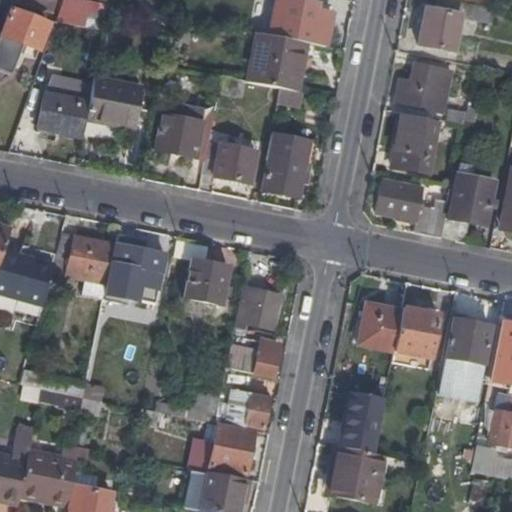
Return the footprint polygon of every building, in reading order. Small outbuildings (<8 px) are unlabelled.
[(53,2),(58,3),(59,0),(35,0),(34,9),(51,12),(53,2)] [(274,0),(267,36),(304,43),(323,47),(330,14),(315,10),(298,6),(299,0),(274,0)] [(299,0),(298,6),(315,10),(316,3),(299,0)] [(463,4),(441,0),(437,0),(435,11),(425,10),(418,46),(453,53),(463,4)] [(17,24),(5,19),(0,32),(0,68),(12,73),(23,47),(36,52),(43,34),(32,29),(35,22),(20,15),(17,24)] [(267,36),(257,34),(247,84),(277,89),(290,92),(294,69),(299,70),(304,43),(267,36)] [(411,84),(400,81),(395,106),(411,109),(412,106),(442,112),(450,72),(414,65),(411,84)] [(87,106),(84,121),(131,132),(139,92),(92,81),(87,106)] [(35,128),(81,138),(84,121),(87,106),(41,97),(35,128)] [(206,144),(212,117),(177,111),(175,120),(160,117),(153,152),(203,162),(206,144)] [(439,123),(401,117),(391,167),(419,173),(422,158),(432,160),(439,123)] [(270,138),(269,146),(311,155),(313,146),(270,138)] [(203,162),(200,176),(211,178),(217,146),(206,144),(203,162)] [(217,146),(211,178),(247,185),(254,153),(217,146)] [(311,155),(269,146),(260,192),(296,200),(300,182),(301,176),(307,177),(311,155)] [(511,168),(509,168),(496,230),(511,233),(511,168)] [(494,183),(457,176),(447,220),(485,228),(494,183)] [(394,217),(416,221),(422,190),(381,182),(375,214),(394,217)] [(441,240),(448,203),(429,199),(424,223),(416,221),(414,235),(426,237),(441,240)] [(114,247),(139,251),(143,237),(117,232),(114,247)] [(52,266),(50,274),(104,284),(111,246),(61,235),(52,266)] [(163,256),(139,251),(114,247),(103,301),(128,306),(129,300),(152,305),(163,256)] [(0,251),(0,297),(40,308),(50,274),(52,266),(0,252),(0,251)] [(225,269),(189,261),(181,299),(217,306),(225,269)] [(271,334),(279,298),(241,289),(231,330),(242,334),(244,328),(271,334)] [(394,347),(402,307),(368,301),(360,342),(394,349),(394,347)] [(439,310),(403,303),(402,307),(394,347),(431,354),(439,310)] [(490,328),(453,321),(445,359),(483,366),(490,328)] [(228,349),(224,370),(253,376),(271,379),(276,357),(274,357),(276,347),(259,343),(257,354),(228,349)] [(60,381),(58,393),(80,397),(82,386),(60,381)] [(346,391),(335,447),(373,455),(384,398),(346,391)] [(267,399),(248,395),(242,427),(261,431),(267,399)] [(511,415),(495,412),(488,446),(511,450),(511,415)] [(243,475),(251,433),(215,426),(207,468),(243,475)] [(27,451),(25,461),(17,499),(40,504),(41,501),(67,507),(69,497),(71,488),(79,448),(71,447),(61,445),(59,458),(27,451)] [(329,473),(333,473),(329,497),(378,506),(387,461),(333,450),(329,473)] [(0,503),(16,506),(17,499),(25,461),(0,455),(0,503)] [(496,467),(473,463),(471,474),(493,478),(496,467)] [(235,511),(241,482),(205,476),(198,511),(235,511)] [(71,488),(69,497),(110,505),(112,496),(71,488)] [(69,497),(67,507),(66,511),(70,511),(69,511),(108,511),(110,505),(69,497)]
